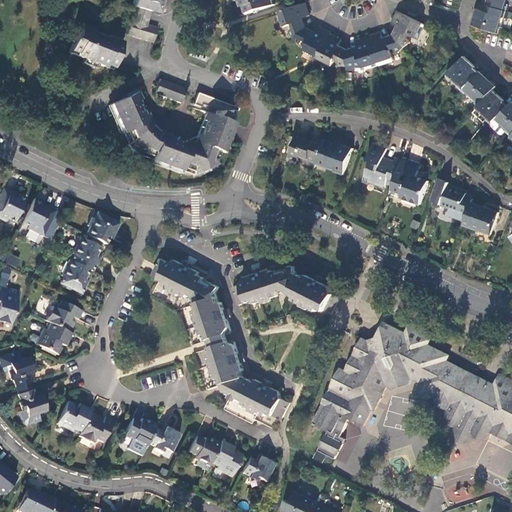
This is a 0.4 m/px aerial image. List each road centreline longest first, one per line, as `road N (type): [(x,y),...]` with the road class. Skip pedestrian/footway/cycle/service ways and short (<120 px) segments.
road 1 (residential): [(143,237),(104,321),(98,370),(117,399),(196,410),(279,448)]
road 2 (residential): [(511,202),(426,144),(391,131),(259,116)]
road 3 (residential): [(143,237),(176,241),(218,262),(254,366),(301,389)]
road 4 (tertiary): [(511,311),(291,213)]
road 5 (residential): [(0,429),(43,468),(86,483),(162,485),(213,511)]
road 6 (residential): [(259,116),(254,99),(172,63),(165,48),(180,0)]
road 7 (residential): [(317,0),(323,18),(346,29),(371,26),(394,3),(459,29)]
road 8 (tertiary): [(145,205),(86,189),(0,149)]
